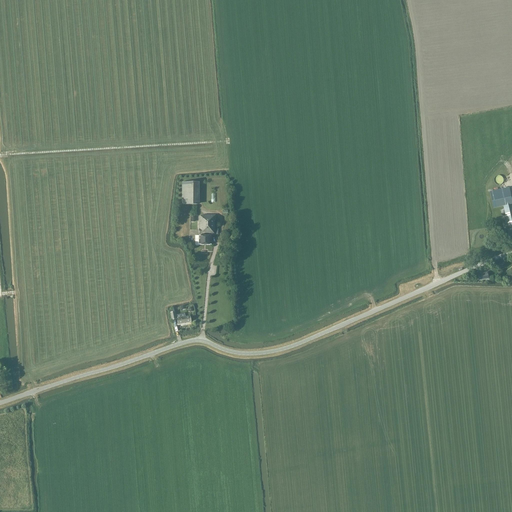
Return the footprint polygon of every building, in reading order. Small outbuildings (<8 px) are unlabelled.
[(503,183),(504,181),(503,179),(502,178),(501,176),(499,176),(497,176),(496,177),(495,177),(494,178),(493,179),(493,180),(493,181),(493,182),(493,183),(495,185),(495,186),(496,186),(497,186),(499,186),(500,186),(501,186),(502,185),(503,183)] [(199,205),(199,182),(182,182),(182,205),(199,205)] [(511,234),(511,201),(508,186),(494,189),(495,196),(491,197),(494,208),(503,206),(507,221),(504,221),(505,226),(508,226),(509,231),(510,230),(511,234)] [(199,235),(195,235),(195,245),(196,245),(196,246),(197,246),(198,246),(198,245),(211,246),(211,238),(211,235),(218,235),(218,229),(217,229),(215,229),(215,215),(203,215),(203,216),(199,216),(199,231),(199,235)] [(479,281),(489,279),(488,272),(478,274),(479,281)] [(184,314),(176,315),(178,325),(190,322),(189,316),(185,317),(184,314)]
